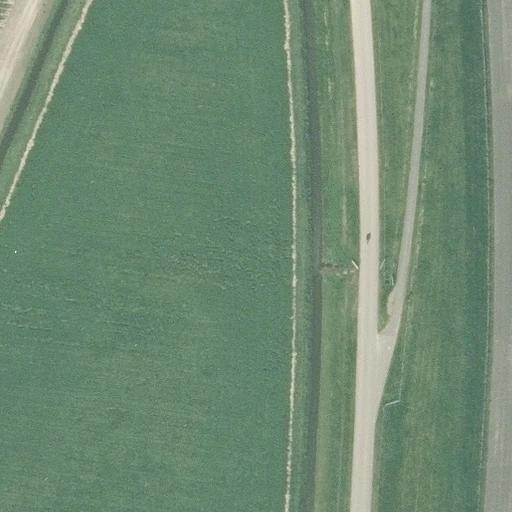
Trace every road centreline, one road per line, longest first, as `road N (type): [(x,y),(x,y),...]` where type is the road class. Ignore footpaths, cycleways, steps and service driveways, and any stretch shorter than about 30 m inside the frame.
road 1 (unclassified): [(361,511),(370,236),(359,0)]
road 2 (track): [(491,0),(511,301)]
road 3 (track): [(511,378),(502,511)]
